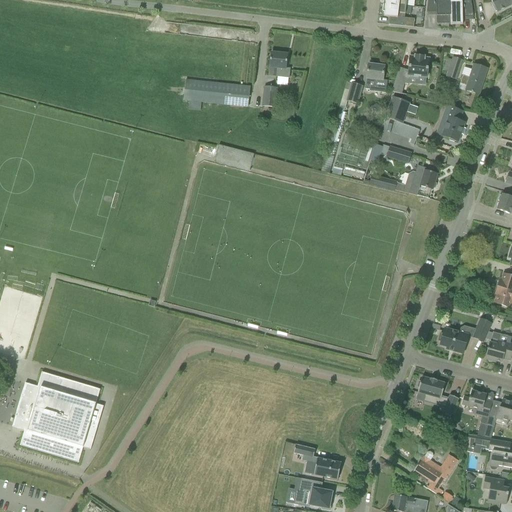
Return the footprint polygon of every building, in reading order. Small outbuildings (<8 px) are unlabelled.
[(437,25),(451,25),(450,3),(450,1),(440,1),(439,0),(428,0),(427,13),(436,13),(437,25)] [(460,0),(460,3),(450,3),(451,25),(451,27),(462,26),(462,20),(474,19),(470,0),(460,0)] [(497,12),(498,13),(511,5),(511,0),(490,0),(493,5),(492,6),(495,13),(497,12)] [(383,4),(382,12),(384,12),(384,17),(389,18),(388,25),(413,28),(414,20),(404,19),(406,7),(383,4)] [(268,77),(289,79),(290,69),(286,69),(287,55),(271,54),(268,77)] [(391,93),(406,96),(406,95),(401,94),(404,84),(408,85),(410,79),(418,80),(418,77),(427,78),(429,60),(424,59),(424,58),(415,57),(415,61),(409,60),(408,72),(399,69),(400,69),(399,68),(391,93)] [(446,77),(455,80),(461,61),(453,58),(446,77)] [(366,79),(365,90),(369,90),(374,91),(373,92),(386,94),(387,81),(382,81),(383,77),(384,67),(368,65),(366,75),(366,79)] [(465,91),(479,96),(487,70),(473,65),(469,78),(462,76),(460,85),(466,87),(465,91)] [(186,82),(184,101),(189,102),(201,103),(247,108),(249,87),(244,87),(239,86),(186,81),(186,82)] [(347,101),(357,104),(362,87),(352,84),(347,101)] [(263,107),(275,108),(277,89),(265,87),(263,107)] [(385,118),(402,125),(410,104),(392,98),(385,118)] [(321,173),(329,175),(334,158),(347,114),(344,113),(346,107),(340,106),(321,173)] [(447,107),(437,135),(449,140),(449,141),(454,143),(455,142),(458,143),(461,135),(463,129),(464,124),(459,122),(462,112),(447,107)] [(254,155),(218,146),(214,164),(249,173),(254,155)] [(387,158),(408,164),(411,154),(390,148),(387,158)] [(405,186),(403,193),(411,195),(417,197),(420,187),(423,188),(432,191),(433,189),(435,189),(437,185),(435,183),(437,175),(433,174),(433,171),(426,169),(417,167),(415,173),(413,172),(409,175),(405,186)] [(343,174),(363,179),(365,173),(345,168),(343,174)] [(371,177),(369,185),(379,187),(394,190),(396,184),(397,183),(380,179),(371,177)] [(499,202),(497,210),(510,215),(511,215),(511,198),(502,195),(501,197),(499,196),(497,201),(499,202)] [(495,304),(509,308),(511,302),(511,301),(511,277),(503,275),(500,286),(498,285),(498,287),(496,286),(494,293),(496,294),(495,295),(497,296),(495,304)] [(440,335),(438,341),(441,342),(440,346),(447,348),(447,350),(463,354),(468,337),(483,343),(485,340),(488,333),(492,324),(490,323),(484,321),(480,319),(475,330),(464,327),(460,329),(459,334),(444,330),(443,335),(440,335)] [(488,333),(485,340),(490,342),(490,343),(488,351),(485,360),(495,363),(495,362),(501,363),(502,360),(510,362),(511,352),(511,344),(500,341),(501,335),(493,333),(492,334),(488,333)] [(20,447),(78,464),(83,448),(90,451),(103,407),(96,405),(100,390),(42,373),(37,387),(25,384),(12,427),(24,431),(20,447)] [(441,398),(445,384),(436,382),(437,381),(430,380),(422,378),(420,383),(419,383),(417,388),(419,388),(417,394),(426,396),(424,403),(444,408),(441,414),(450,418),(458,400),(449,396),(448,399),(441,398)] [(464,398),(461,405),(474,409),(473,415),(476,416),(482,418),(480,424),(486,425),(487,419),(490,410),(492,403),(485,401),(486,396),(478,394),(479,392),(474,391),(473,392),(471,392),(469,400),(464,398)] [(482,439),(491,440),(491,439),(494,428),(496,419),(498,420),(508,423),(508,421),(511,421),(511,403),(502,400),(500,409),(499,409),(498,412),(490,410),(487,419),(486,425),(483,434),(482,439)] [(469,436),(467,453),(472,454),(474,445),(486,448),(486,450),(488,451),(488,452),(492,453),(489,467),(490,469),(492,471),(494,471),(496,470),(497,469),(498,466),(502,468),(511,469),(511,455),(507,455),(507,452),(509,452),(511,444),(501,442),(491,440),(482,439),(476,438),(469,436)] [(295,445),(293,455),(303,456),(302,462),(316,464),(314,477),(337,481),(341,463),(317,459),(313,458),(315,450),(295,445)] [(428,489),(440,497),(443,492),(438,489),(441,484),(442,485),(458,461),(449,456),(441,468),(430,462),(433,457),(433,454),(430,452),(427,453),(424,458),(423,457),(414,471),(432,483),(428,489)] [(469,474),(465,479),(471,485),(475,480),(469,474)] [(485,478),(483,489),(489,490),(487,503),(497,505),(498,504),(506,506),(508,494),(505,494),(506,489),(503,489),(504,482),(494,480),(491,479),(485,478)] [(298,491),(296,491),(296,492),(294,504),(294,505),(309,508),(310,508),(310,506),(321,508),(321,510),(330,511),(332,503),(330,502),(332,493),(321,491),(322,484),(301,479),(301,480),(299,487),(298,491)] [(441,499),(450,505),(453,500),(452,499),(453,498),(445,493),(441,499)] [(425,511),(426,510),(420,509),(421,501),(407,498),(394,496),(391,511),(395,511),(425,511)]
